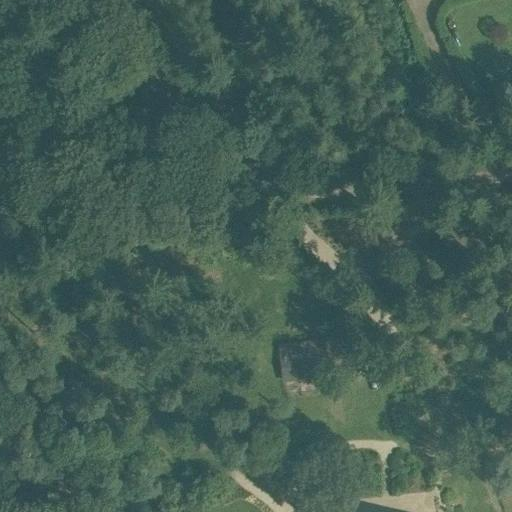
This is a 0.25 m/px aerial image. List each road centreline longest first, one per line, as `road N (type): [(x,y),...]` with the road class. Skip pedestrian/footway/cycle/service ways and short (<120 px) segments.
road 1 (unclassified): [(511,176),(257,187),(64,0)]
road 2 (track): [(75,10),(31,117),(0,143)]
